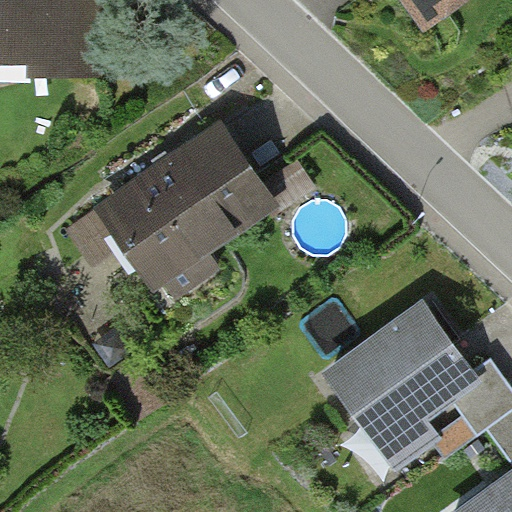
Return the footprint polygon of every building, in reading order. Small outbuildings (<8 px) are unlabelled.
[(35,9),(34,0),(0,0),(0,50),(33,52),(33,72),(72,73),(74,10),(35,9)] [(414,0),(428,19),(454,0),(414,0)] [(213,134),(74,229),(95,258),(134,232),(177,295),(219,266),(206,247),(264,207),(213,134)] [(416,297),(328,365),(398,456),(486,388),(416,297)] [(165,403),(144,371),(117,388),(138,419),(165,403)] [(494,431),(511,416),(511,372),(511,371),(471,401),(494,431)] [(511,418),(494,432),(511,454),(511,418)] [(511,511),(511,468),(455,511),(511,511)]
